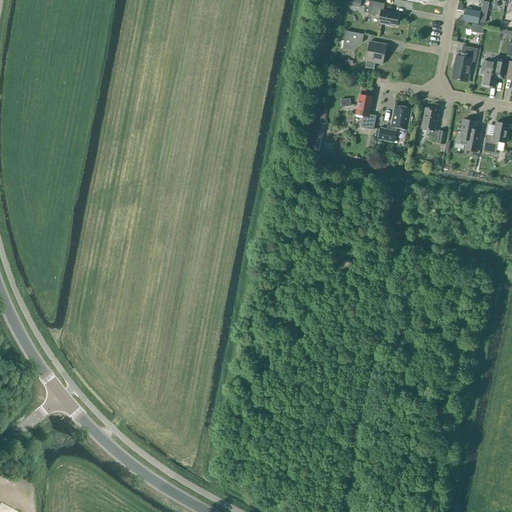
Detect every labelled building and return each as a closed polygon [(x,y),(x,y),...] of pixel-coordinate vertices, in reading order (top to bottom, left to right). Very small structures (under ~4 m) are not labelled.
[(360,9),(361,0),(347,0),(346,6),(360,9)] [(396,27),(399,14),(383,11),(385,4),(370,1),(367,13),(380,16),(379,24),(396,27)] [(481,14),(486,15),(489,3),(483,2),(481,14)] [(477,25),(480,11),(472,9),(471,15),(461,13),(459,21),(477,25)] [(350,51),(362,43),(364,35),(346,31),(342,49),(350,51)] [(383,65),(387,45),(369,42),(366,61),(367,61),(365,68),(374,70),(375,63),(383,65)] [(475,63),(478,49),(462,46),(460,57),(456,57),(452,79),(468,82),(472,62),(475,63)] [(508,59),(496,57),(494,64),(483,61),(480,74),(485,75),(483,85),(495,87),(497,78),(503,80),(508,59)] [(373,130),(376,117),(369,115),(373,98),(360,95),(356,115),(363,116),(361,128),(373,130)] [(350,99),(341,99),(341,107),(351,107),(350,99)] [(407,130),(411,110),(395,106),(391,126),(387,125),(386,130),(380,129),(378,139),(394,142),(397,128),(407,130)] [(439,132),(435,131),(439,111),(425,108),(421,129),(430,131),(429,136),(437,138),(436,143),(444,145),(447,133),(439,131),(439,132)] [(477,153),(481,131),(475,130),(476,122),(463,120),(461,132),(458,132),(456,144),(466,146),(465,151),(477,153)] [(314,149),(323,151),(328,124),(319,122),(314,149)] [(511,125),(496,122),(493,137),(486,135),(483,151),(496,154),(498,142),(506,144),(508,136),(507,136),(509,125),(511,126),(511,125)]
